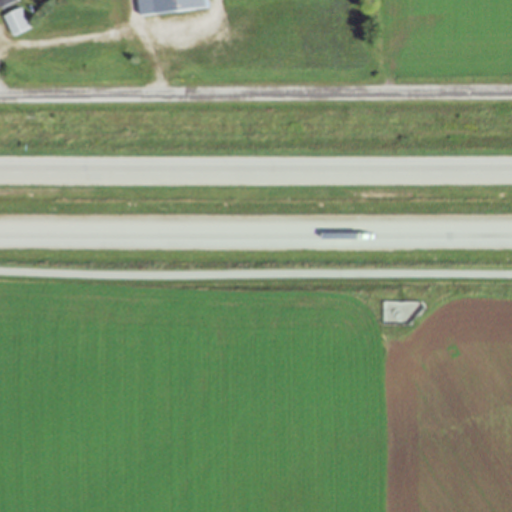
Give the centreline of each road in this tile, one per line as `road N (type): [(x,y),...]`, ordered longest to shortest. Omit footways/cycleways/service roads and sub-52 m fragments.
road 1 (residential): [(511,92),(0,96)]
road 2 (trunk): [(0,231),(511,230)]
road 3 (trunk): [(511,171),(0,171)]
